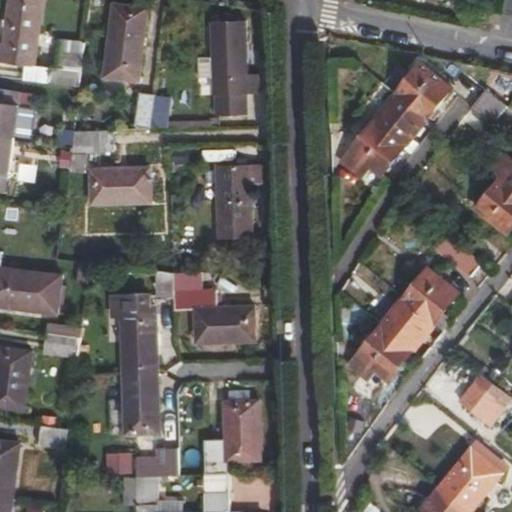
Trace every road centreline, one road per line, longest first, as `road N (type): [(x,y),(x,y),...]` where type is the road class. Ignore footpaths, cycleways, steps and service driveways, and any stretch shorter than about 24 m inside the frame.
road 1 (unclassified): [(317,511),(511,271)]
road 2 (unclassified): [(309,292),(300,9)]
road 3 (unclassified): [(309,292),(452,121)]
road 4 (unclassified): [(309,511),(309,292)]
road 5 (residential): [(511,54),(300,9)]
road 6 (unknown): [(309,368),(182,371)]
